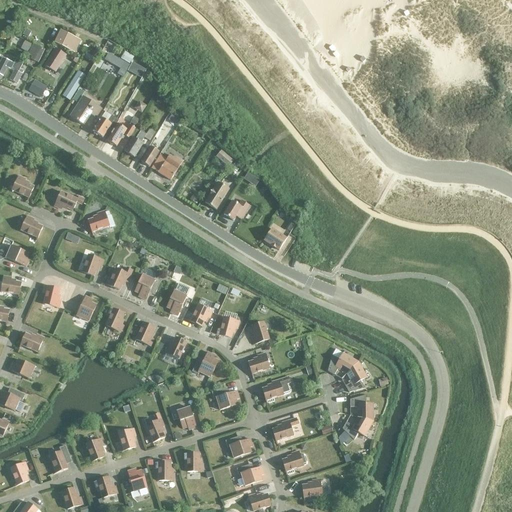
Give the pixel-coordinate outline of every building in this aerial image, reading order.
[(26,29),(23,35),(28,38),(31,32),(26,29)] [(60,32),(54,43),(55,44),(69,51),(74,53),(80,41),(75,39),(61,32),(60,32)] [(25,40),(20,49),(27,52),(32,44),(25,40)] [(30,60),(38,63),(44,50),(33,45),(27,56),(31,58),(30,60)] [(56,50),(45,66),(55,73),(66,56),(56,50)] [(125,52),(121,59),(130,64),(134,58),(125,52)] [(109,53),(105,60),(111,64),(115,57),(109,53)] [(10,70),(13,64),(2,58),(0,63),(0,75),(2,77),(7,68),(10,70)] [(14,71),(9,80),(17,84),(23,72),(19,70),(23,63),(16,59),(14,64),(13,64),(10,70),(14,71)] [(124,62),(117,74),(123,78),(130,65),(124,62)] [(138,67),(133,75),(140,79),(144,70),(138,67)] [(78,72),(62,97),(70,101),(85,77),(78,72)] [(34,81),(28,91),(40,98),(46,88),(34,81)] [(79,90),(72,101),(77,104),(83,93),(79,90)] [(95,119),(101,109),(83,97),(70,118),(83,126),(90,115),(95,119)] [(101,119),(92,132),(102,139),(104,137),(108,139),(116,124),(118,122),(111,117),(105,113),(101,119)] [(173,114),(168,120),(176,125),(180,119),(173,114)] [(134,117),(130,123),(136,126),(139,121),(134,117)] [(116,124),(108,139),(107,142),(116,147),(123,136),(129,140),(135,129),(129,126),(126,130),(116,124)] [(154,133),(149,130),(146,135),(140,132),(135,140),(132,138),(124,152),(134,159),(143,145),(141,144),(144,139),(149,142),(154,133)] [(150,147),(141,163),(149,168),(159,153),(150,147)] [(223,153),(218,159),(228,167),(233,161),(223,153)] [(169,156),(167,160),(160,156),(151,169),(170,181),(181,164),(169,156)] [(247,174),(243,180),(249,184),(253,177),(247,174)] [(18,177),(12,192),(29,199),(34,188),(24,183),(25,180),(18,177)] [(229,190),(217,183),(204,204),(216,211),(229,190)] [(78,197),(77,200),(61,193),(54,207),(61,211),(62,207),(72,212),(76,203),(81,205),(84,200),(78,197)] [(193,195),(189,200),(195,204),(198,199),(193,195)] [(241,220),(249,207),(241,202),(238,206),(232,202),(223,216),(233,222),(236,217),(241,220)] [(98,218),(88,222),(92,233),(109,227),(109,228),(114,226),(110,216),(109,216),(108,212),(104,213),(104,212),(97,215),(98,218)] [(27,217),(20,232),(37,239),(42,228),(32,223),(34,220),(27,217)] [(290,223),(286,230),(291,232),(295,225),(292,223),(290,223)] [(279,251),(286,240),(271,230),(264,242),(279,251)] [(72,236),(70,242),(77,245),(79,239),(72,236)] [(26,259),(28,254),(11,247),(7,255),(0,251),(0,261),(6,259),(25,268),(29,261),(26,259)] [(100,269),(103,261),(88,256),(82,273),(93,278),(97,267),(100,269)] [(115,270),(108,286),(119,291),(123,282),(127,283),(132,271),(126,269),(124,274),(115,270)] [(155,293),(161,282),(154,279),(153,281),(142,276),(134,293),(139,295),(138,298),(145,301),(150,291),(155,293)] [(3,277),(1,293),(19,296),(21,284),(10,282),(11,278),(3,277)] [(174,292),(166,309),(171,311),(170,314),(177,317),(183,304),(186,297),(189,290),(178,285),(175,292),(174,292)] [(219,285),(216,291),(225,295),(228,289),(219,285)] [(48,288),(44,304),(43,305),(59,309),(61,302),(57,301),(60,290),(48,288)] [(96,306),(93,304),(91,304),(92,301),(85,298),(76,317),(88,323),(96,306)] [(212,313),(198,306),(190,323),(201,328),(206,318),(209,320),(212,313)] [(0,322),(7,323),(9,311),(0,309),(0,322)] [(110,309),(108,314),(110,316),(105,327),(120,334),(120,332),(123,327),(120,325),(124,315),(110,309)] [(217,330),(216,335),(216,336),(231,340),(233,329),(237,330),(239,323),(223,319),(220,331),(217,330)] [(253,330),(250,331),(253,338),(251,338),(254,346),(269,341),(263,323),(251,327),(253,330)] [(135,341),(150,347),(153,340),(150,339),(154,329),(143,324),(135,341)] [(131,327),(128,333),(134,336),(137,330),(131,327)] [(20,346),(37,353),(44,339),(37,336),(35,339),(25,335),(20,346)] [(167,347),(164,354),(179,360),(186,344),(175,339),(171,348),(167,347)] [(332,357),(327,372),(334,376),(337,370),(339,371),(342,367),(350,371),(358,363),(343,355),(335,350),(332,357)] [(199,373),(210,379),(218,362),(213,360),(214,357),(207,353),(202,364),(197,361),(191,373),(198,376),(199,373)] [(248,364),(252,375),(269,370),(264,355),(257,357),(258,360),(248,364)] [(29,380),(34,368),(17,360),(15,365),(12,364),(9,371),(29,380)] [(358,363),(350,371),(346,374),(350,381),(350,382),(351,384),(345,387),(349,394),(364,390),(360,382),(366,378),(358,363)] [(311,366),(306,368),(308,376),(314,374),(311,366)] [(163,374),(155,377),(157,381),(158,384),(161,383),(165,382),(163,374)] [(288,378),(278,381),(271,383),(272,387),(262,390),(267,405),(274,403),(273,400),(289,394),(291,393),(288,385),(290,385),(288,378)] [(387,378),(378,381),(380,387),(389,385),(387,378)] [(224,390),(211,394),(213,400),(216,400),(220,411),(237,406),(236,401),(239,400),(236,392),(226,396),(224,390)] [(0,405),(14,412),(15,411),(19,413),(22,407),(17,405),(19,401),(22,402),(24,396),(13,391),(10,396),(0,391),(0,405)] [(362,420),(373,422),(373,405),(365,405),(365,397),(350,401),(350,408),(357,408),(357,411),(362,411),(362,420)] [(177,412),(182,430),(188,429),(189,431),(196,429),(189,408),(177,412)] [(164,427),(161,420),(158,415),(154,417),(156,422),(146,426),(153,443),(165,438),(160,429),(164,427)] [(373,422),(362,420),(356,418),(353,425),(352,427),(346,423),(342,430),(349,437),(344,443),(348,446),(353,441),(354,441),(358,434),(364,437),(373,422)] [(276,443),(293,437),(290,427),(298,425),(296,419),(281,424),(282,427),(272,431),(276,443)] [(0,436),(2,438),(9,423),(2,420),(0,423),(0,436)] [(331,426),(321,429),(323,436),(333,433),(331,426)] [(133,430),(118,434),(123,452),(135,448),(132,438),(135,437),(133,430)] [(230,448),(233,459),(251,454),(249,448),(252,447),(250,440),(239,444),(237,438),(225,442),(227,449),(230,448)] [(101,440),(86,446),(92,463),(104,458),(100,448),(103,447),(101,440)] [(60,453),(49,457),(56,474),(67,470),(64,462),(70,460),(65,447),(59,449),(60,453)] [(305,456),(303,455),(299,456),(298,452),(291,455),(292,458),(282,461),(286,476),(293,474),(293,471),(303,467),(306,466),(308,463),(305,456)] [(183,455),(184,461),(187,461),(187,473),(203,473),(203,465),(199,465),(199,455),(183,455)] [(25,464),(10,470),(17,487),(28,482),(24,472),(28,471),(25,464)] [(155,464),(155,470),(158,470),(158,482),(174,482),(174,474),(170,474),(170,464),(155,464)] [(264,475),(261,468),(250,472),(248,466),(236,470),(238,476),(241,476),(242,480),(237,481),(239,488),(244,486),(245,487),(262,482),(261,476),(264,475)] [(145,490),(146,489),(141,471),(136,473),(135,470),(127,472),(134,493),(139,492),(140,497),(147,495),(145,490)] [(93,483),(94,484),(95,489),(98,488),(102,500),(117,495),(115,487),(111,489),(108,478),(93,483)] [(302,487),(303,499),(322,496),(319,480),(312,482),(312,485),(302,487)] [(67,511),(82,506),(80,498),(77,500),(73,489),(62,493),(67,511)] [(270,507),(267,495),(256,499),(255,495),(248,497),(252,511),(255,511),(259,511),(262,510),(263,510),(270,507)]
